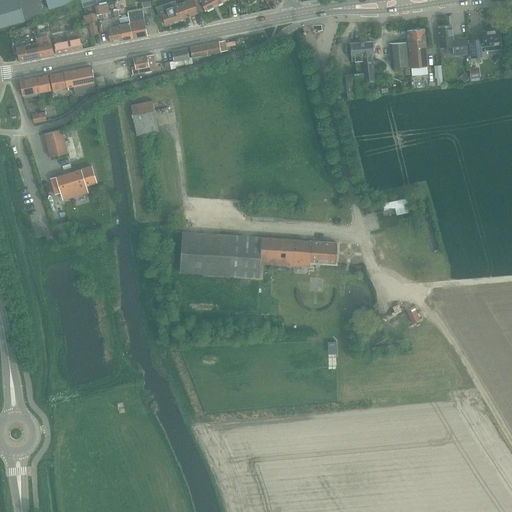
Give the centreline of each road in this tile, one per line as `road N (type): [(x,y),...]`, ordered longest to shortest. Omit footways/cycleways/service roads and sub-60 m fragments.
road 1 (secondary): [(0,74),(296,15)]
road 2 (track): [(511,279),(396,289),(375,276),(361,234)]
road 3 (track): [(511,440),(417,286)]
